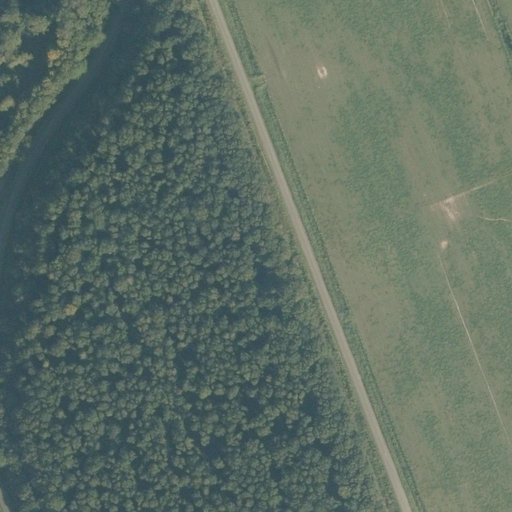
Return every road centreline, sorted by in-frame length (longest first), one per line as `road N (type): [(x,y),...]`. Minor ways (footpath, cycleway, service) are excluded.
road 1 (unclassified): [(209,0),(403,511)]
road 2 (unclassified): [(127,0),(25,175),(0,261)]
